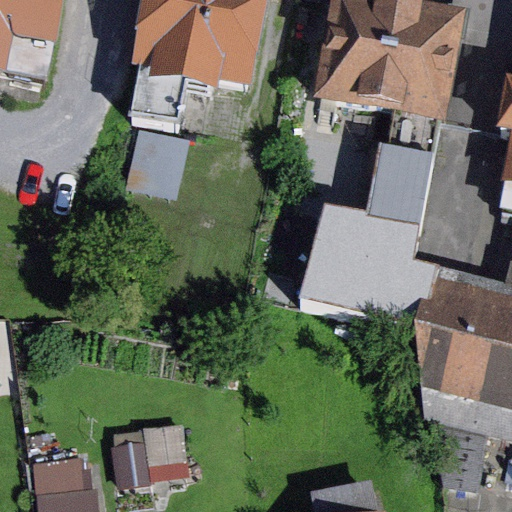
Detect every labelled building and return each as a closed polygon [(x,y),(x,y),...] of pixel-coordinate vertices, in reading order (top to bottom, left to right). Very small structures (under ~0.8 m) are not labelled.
[(63,60),(75,0),(0,0),(0,86),(5,88),(12,51),(63,60)] [(280,0),(167,0),(150,79),(264,99),(280,0)] [(469,39),(343,22),(329,128),(455,145),(469,39)] [(511,199),(511,118),(511,119),(497,197),(511,199)] [(511,298),(423,276),(447,183),(388,168),(370,238),(331,228),(306,328),(426,359),(415,400),(511,424),(511,298)] [(0,419),(10,419),(6,341),(0,340),(0,419)] [(192,425),(123,433),(129,482),(198,474),(192,425)] [(92,459),(49,463),(52,511),(111,511),(110,490),(94,491),(92,459)]
